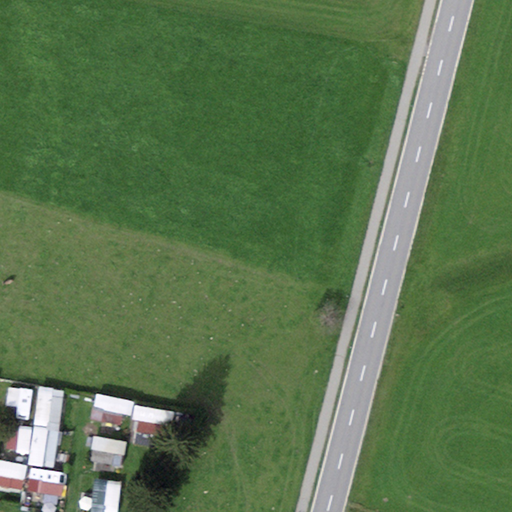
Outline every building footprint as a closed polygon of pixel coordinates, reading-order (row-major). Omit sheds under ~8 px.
[(24,436),(21,473),(57,476),(63,398),(38,396),(35,437),(24,436)] [(136,416),(134,439),(173,442),(174,419),(136,416)] [(0,468),(0,495),(23,500),(28,473),(0,468)] [(65,503),(66,479),(32,479),(31,502),(65,503)] [(119,511),(121,488),(94,486),(92,511),(119,511)]
